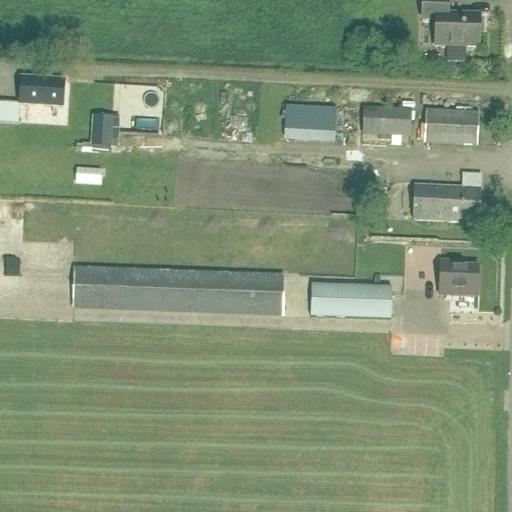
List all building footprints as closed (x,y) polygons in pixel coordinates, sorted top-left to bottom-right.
[(434,48),(446,48),(446,65),(465,65),(465,48),(478,49),(479,17),(447,16),(447,0),(421,0),(421,22),(434,22),(434,48)] [(62,109),(64,81),(19,78),(17,106),(62,109)] [(0,124),(18,126),(19,106),(0,105),(0,124)] [(333,145),(335,110),(285,108),(284,143),(333,145)] [(361,137),(409,140),(411,111),(362,109),(361,137)] [(423,145),(476,147),(477,114),(425,112),(423,145)] [(112,118),(92,117),(90,147),(110,148),(112,118)] [(173,193),(254,196),(254,212),(337,215),(337,204),(348,204),(348,189),(358,190),(358,166),(174,159),(173,193)] [(77,184),(101,183),(101,173),(76,175),(77,184)] [(479,226),(480,191),(413,188),(412,222),(479,226)] [(478,267),(462,267),(462,264),(439,264),(438,297),(477,298),(478,267)] [(71,311),(282,318),(283,277),(73,270),(71,311)] [(310,287),(309,319),(389,322),(390,290),(310,287)]
